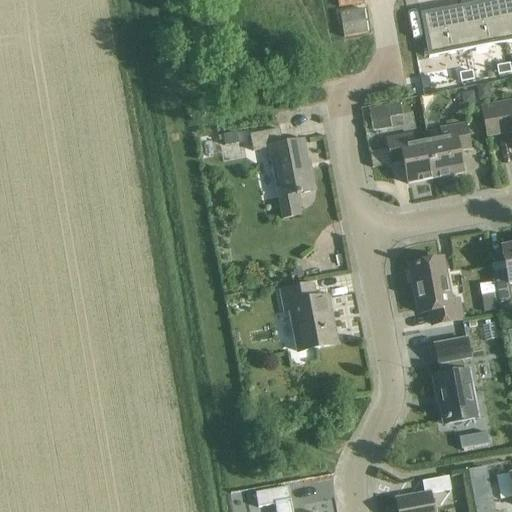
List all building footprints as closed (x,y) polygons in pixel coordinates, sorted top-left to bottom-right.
[(467,48),(504,41),(496,0),(477,0),(458,4),(467,48)] [(511,0),(496,0),(504,41),(511,39),(511,0)] [(419,11),(428,55),(467,48),(458,4),(419,11)] [(509,65),(496,67),(498,76),(511,74),(509,65)] [(472,72),(459,75),(460,84),(473,81),(472,72)] [(488,85),(477,87),(480,103),(491,101),(488,85)] [(475,90),(462,92),(464,104),(477,102),(475,90)] [(489,137),(500,135),(511,132),(511,101),(483,107),(489,137)] [(377,107),(361,110),(364,124),(379,121),(377,107)] [(428,142),(435,180),(463,175),(458,151),(469,149),(465,125),(441,129),(443,140),(428,142)] [(314,190),(310,168),(308,169),(302,141),(282,145),(278,130),(248,135),(251,151),(268,148),(282,221),(301,218),(300,211),(302,210),(299,193),(314,190)] [(237,133),(217,136),(218,142),(223,141),(224,147),(238,145),(237,133)] [(435,180),(428,142),(413,145),(411,135),(387,140),(388,148),(391,163),(391,164),(402,162),(407,185),(435,180)] [(388,148),(371,151),(374,166),(391,163),(388,148)] [(508,284),(511,283),(511,246),(501,249),(505,271),(492,274),(498,302),(511,299),(508,284)] [(449,303),(440,260),(411,266),(421,314),(430,312),(433,325),(461,319),(457,301),(449,303)] [(328,267),(332,283),(356,277),(352,261),(328,267)] [(335,344),(326,297),(314,299),(311,286),(279,292),(283,311),(291,309),(300,351),(335,344)] [(494,301),(482,303),(484,314),(496,311),(494,301)] [(488,327),(503,326),(503,312),(488,313),(488,327)] [(461,362),(469,360),(465,339),(433,345),(439,377),(432,378),(435,395),(438,395),(443,421),(475,415),(469,384),(465,384),(461,362)] [(395,500),(397,511),(432,511),(430,495),(450,491),(448,478),(422,483),(424,495),(395,500)] [(292,511),(289,488),(256,494),(259,507),(275,504),(276,511),(292,511)] [(233,498),(235,511),(248,511),(250,511),(247,496),(233,498)]
